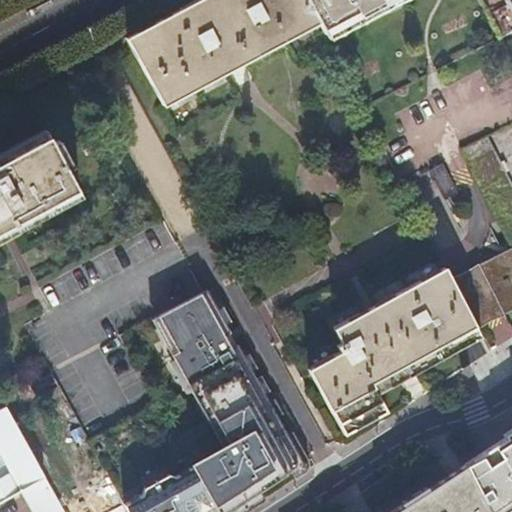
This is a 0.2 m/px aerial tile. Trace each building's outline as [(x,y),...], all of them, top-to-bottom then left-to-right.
[(0,0),(0,47),(53,19),(66,12),(88,0),(0,0)] [(195,0),(127,37),(163,105),(319,22),(307,0),(195,0)] [(307,0),(319,22),(324,31),(383,0),(307,0)] [(511,0),(478,0),(497,37),(511,28),(511,0)] [(0,231),(78,190),(47,133),(0,157),(0,231)] [(462,147),(511,245),(511,244),(511,190),(484,136),(462,147)] [(443,162),(431,169),(445,198),(458,191),(443,162)] [(511,246),(466,270),(451,277),(477,327),(492,319),(511,309),(511,246)] [(377,393),(481,334),(477,327),(451,277),(445,266),(333,328),(341,341),(336,344),(340,351),(309,369),(346,435),(387,410),(377,393)] [(225,439),(188,459),(217,511),(230,511),(240,506),(235,495),(251,487),(253,492),(302,461),(237,343),(231,346),(224,335),(231,331),(207,289),(197,295),(158,315),(177,349),(171,353),(191,390),(197,387),(225,439)] [(231,331),(224,335),(231,346),(237,343),(231,331)] [(45,476),(6,405),(0,408),(0,501),(20,490),(45,476)] [(511,432),(481,453),(484,457),(483,457),(482,457),(481,457),(480,457),(479,458),(478,458),(477,458),(476,459),(475,459),(474,459),(473,459),(473,460),(472,460),(471,460),(470,461),(469,461),(468,462),(467,462),(466,463),(465,463),(464,464),(488,511),(491,511),(493,511),(507,502),(511,498),(511,488),(511,432)] [(217,511),(188,459),(170,471),(193,511),(217,511)] [(488,511),(464,464),(426,489),(428,491),(415,499),(413,497),(390,511),(488,511)] [(59,485),(74,511),(108,511),(115,508),(90,466),(59,485)] [(193,511),(170,471),(124,504),(128,511),(193,511)] [(64,511),(45,476),(20,490),(32,511),(64,511)] [(511,509),(507,502),(493,511),(507,511),(511,509)]
